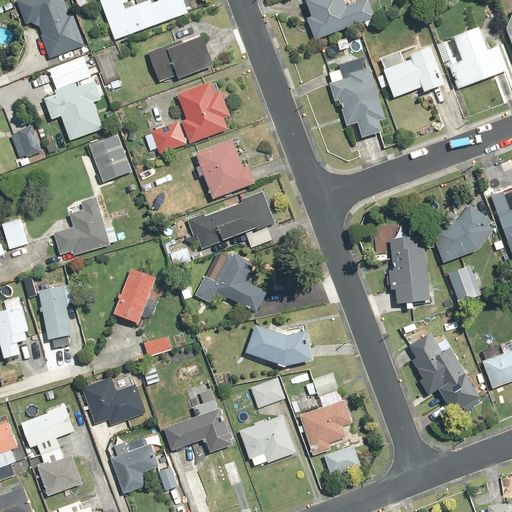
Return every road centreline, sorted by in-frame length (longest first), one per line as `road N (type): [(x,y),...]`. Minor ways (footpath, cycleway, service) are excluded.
road 1 (residential): [(316,200),(422,480)]
road 2 (residential): [(241,0),(316,200)]
road 3 (residential): [(316,200),(511,127)]
